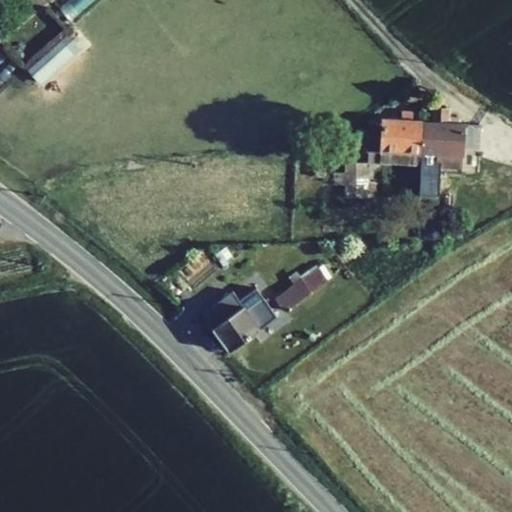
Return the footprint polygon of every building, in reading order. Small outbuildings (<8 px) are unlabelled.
[(26,70),(36,81),(77,45),(66,33),(26,70)] [(423,121),(411,120),(411,148),(454,150),(455,123),(435,122),(436,114),(424,112),(423,121)] [(388,119),(372,118),(371,146),(411,148),(411,120),(398,120),(399,114),(389,113),(388,119)] [(476,130),(467,139),(484,153),(492,145),(476,130)] [(312,262),(283,282),(293,294),(320,273),(312,262)] [(283,282),(259,300),(270,311),(293,294),(283,282)] [(252,290),(243,297),(260,319),(270,311),(259,300),(252,290)] [(221,292),(201,307),(211,320),(231,305),(221,292)] [(243,297),(231,305),(211,320),(227,343),(260,319),(243,297)]
